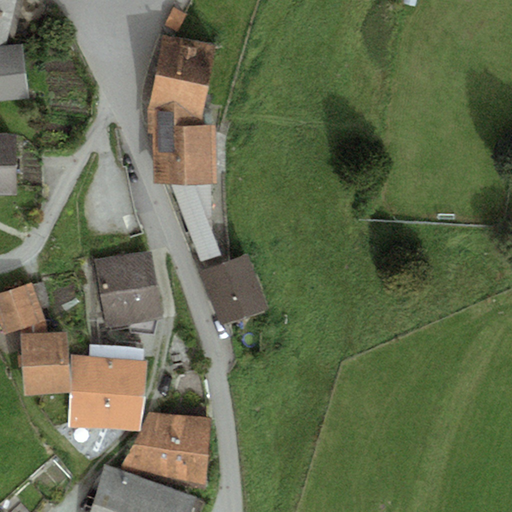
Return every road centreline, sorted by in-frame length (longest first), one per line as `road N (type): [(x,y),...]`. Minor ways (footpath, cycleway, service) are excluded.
road 1 (residential): [(149,180),(176,326),(171,363),(136,427),(51,511)]
road 2 (unclassified): [(149,180),(201,310),(233,438)]
road 3 (residential): [(0,267),(34,245),(126,75)]
